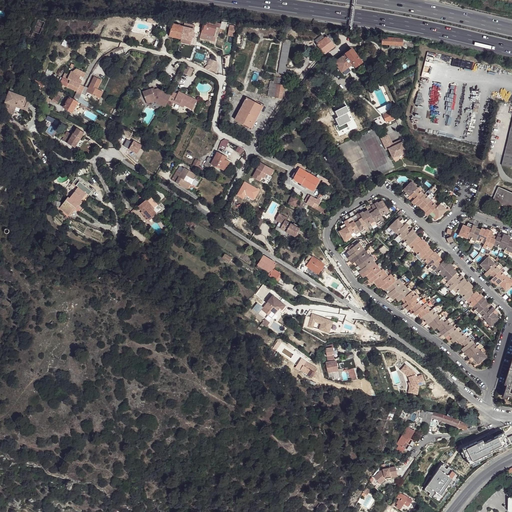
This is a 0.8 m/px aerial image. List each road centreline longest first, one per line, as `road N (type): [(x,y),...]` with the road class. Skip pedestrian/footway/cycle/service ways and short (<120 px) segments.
road 1 (unclassified): [(253,146),(221,204),(226,227),(511,418)]
road 2 (motorway): [(251,0),(511,48)]
road 3 (motorway): [(511,30),(367,0)]
